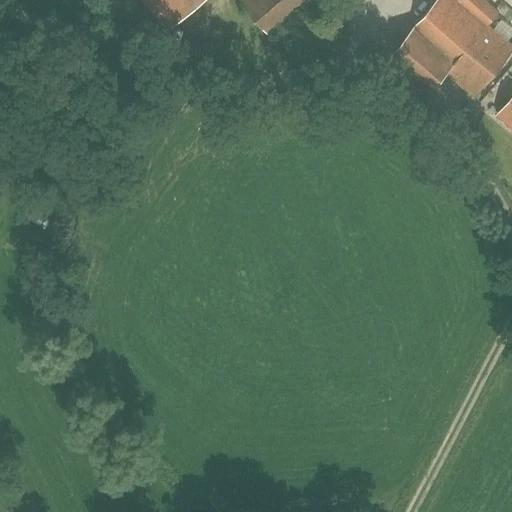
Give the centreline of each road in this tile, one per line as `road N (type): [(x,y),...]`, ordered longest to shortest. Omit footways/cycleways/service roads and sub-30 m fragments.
road 1 (unclassified): [(511,226),(452,124),(375,67),(249,82),(208,78),(0,12)]
road 2 (track): [(511,311),(414,511)]
